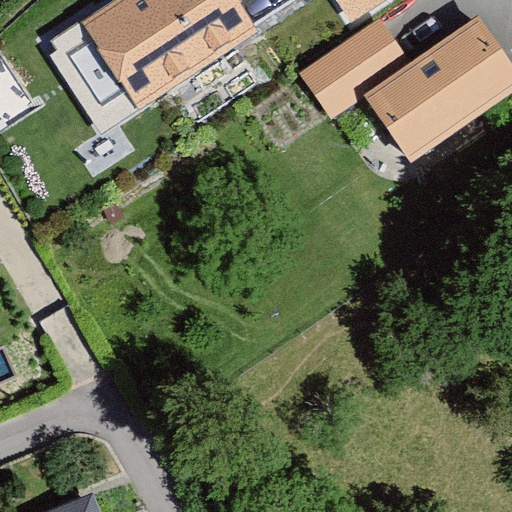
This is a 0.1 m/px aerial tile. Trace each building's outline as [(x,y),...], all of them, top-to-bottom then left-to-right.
[(260,37),(237,0),(115,0),(88,16),(142,107),(260,37)] [(340,0),(355,21),(385,0),(340,0)] [(511,90),(511,61),(480,16),(410,64),(364,96),(413,161),(511,90)] [(380,18),(302,73),(329,122),(364,96),(410,64),(380,18)] [(99,511),(94,496),(51,511),(99,511)]
